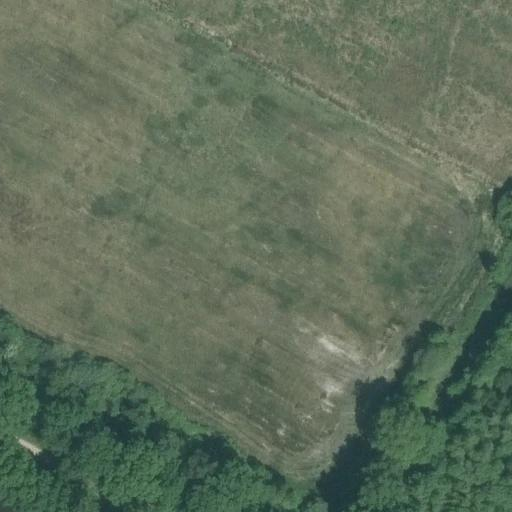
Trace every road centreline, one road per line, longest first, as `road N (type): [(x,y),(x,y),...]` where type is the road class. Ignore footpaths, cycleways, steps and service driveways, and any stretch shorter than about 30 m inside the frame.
road 1 (track): [(381,511),(511,289)]
road 2 (track): [(0,439),(135,511)]
